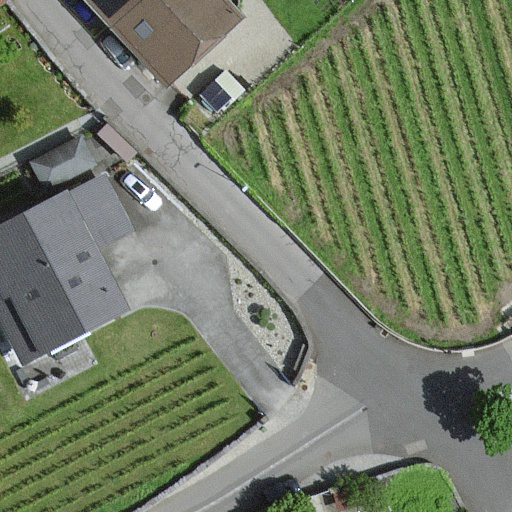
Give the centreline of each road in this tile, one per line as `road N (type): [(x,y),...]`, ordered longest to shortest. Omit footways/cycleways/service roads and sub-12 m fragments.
road 1 (residential): [(370,359),(34,0)]
road 2 (residential): [(508,511),(480,459),(454,437),(402,416),(348,417)]
road 3 (residential): [(348,417),(195,511)]
road 4 (residential): [(370,359),(433,378),(511,372)]
